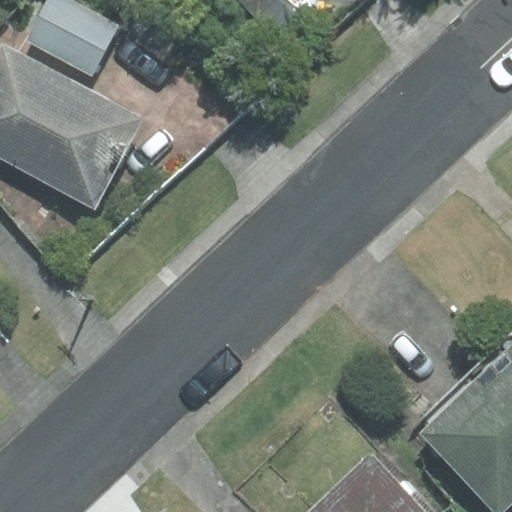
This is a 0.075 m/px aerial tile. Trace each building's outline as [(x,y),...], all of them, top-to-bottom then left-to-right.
[(115,27),(65,0),(48,0),(28,39),(90,73),(115,27)] [(241,0),(255,14),(269,0),(241,0)] [(140,119),(2,47),(0,50),(0,156),(94,206),(140,119)] [(511,334),(424,417),(432,425),(423,433),(497,511),(499,511),(511,500),(511,334)] [(424,511),(370,455),(308,511),(424,511)]
